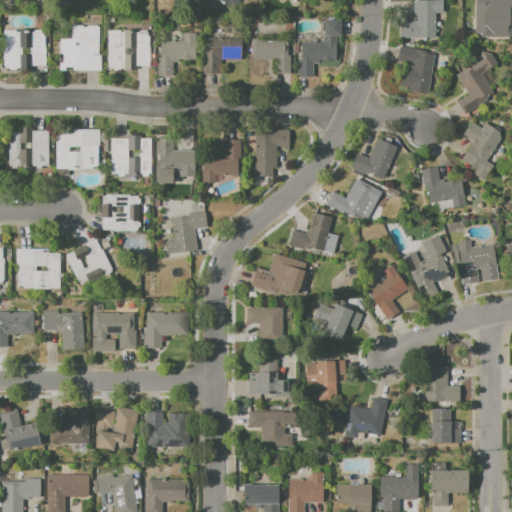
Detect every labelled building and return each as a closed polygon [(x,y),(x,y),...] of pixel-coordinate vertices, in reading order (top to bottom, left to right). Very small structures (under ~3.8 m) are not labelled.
[(241,0),(213,0),(232,9),(236,0),(239,0),(241,1),(241,0)] [(401,21),(413,21),(412,0),(442,0),(442,13),(434,13),(435,37),(401,38),(401,21)] [(473,0),(511,0),(511,13),(510,13),(510,38),(473,38),(473,0)] [(299,41),(323,41),(323,20),(339,20),(339,36),(335,36),(335,61),(315,61),(314,77),(299,77),(299,41)] [(70,25),(98,25),(98,70),(59,70),(59,39),(70,40),(70,25)] [(3,29),(44,29),(44,67),(3,67),(3,29)] [(108,31),(148,31),(149,66),(108,67),(108,31)] [(181,34),(194,34),(194,60),(172,60),(173,77),(156,77),(156,42),(181,41),(181,34)] [(203,37),(242,38),(242,59),(219,59),(219,74),(203,74),(203,37)] [(251,40),(290,40),(290,74),(274,74),(274,61),(251,61),(251,40)] [(399,46),(435,53),(426,96),(407,92),(408,86),(403,85),(407,63),(396,61),(399,46)] [(454,74),(488,51),(497,65),(485,73),(495,88),(484,95),(487,99),(466,113),(457,101),(468,94),(454,74)] [(470,122),(479,129),(483,123),(501,136),(484,159),(500,170),(493,180),(486,176),(482,181),(473,174),(475,170),(461,160),(473,142),(462,134),(470,122)] [(7,130),(47,130),(47,166),(7,166),(7,130)] [(69,130),(102,130),(102,171),(55,171),(55,136),(69,136),(69,130)] [(254,132),(288,132),(288,148),(274,148),(273,169),(269,169),(269,176),(254,176),(254,132)] [(111,137),(152,137),(152,177),(111,177),(111,137)] [(156,137),(172,137),(172,148),(194,148),(195,175),(179,175),(179,170),(160,170),(159,155),(156,155),(156,137)] [(357,153),(368,158),(376,139),(396,148),(383,178),(366,171),(365,175),(350,168),(357,153)] [(201,155),(224,155),(224,140),(239,140),(238,175),(214,175),(214,183),(201,182),(201,155)] [(419,169),(438,166),(440,180),(462,177),(466,206),(453,208),(452,200),(428,203),(426,188),(422,189),(419,169)] [(332,192),(343,199),(355,178),(380,193),(386,197),(382,203),(376,200),(365,220),(355,214),(353,219),(326,204),(332,192)] [(385,193),(387,187),(398,192),(396,198),(385,193)] [(101,194),(128,194),(128,205),(128,219),(137,219),(137,231),(101,231),(101,194)] [(128,219),(128,205),(137,205),(137,219),(128,219)] [(164,241),(173,240),(170,217),(205,213),(207,228),(191,229),(194,252),(166,255),(164,241)] [(291,230),(307,233),(311,214),(330,218),(326,233),(338,235),(334,252),(323,249),(322,253),(288,245),(291,230)] [(401,257),(414,251),(420,262),(428,258),(421,243),(437,235),(447,254),(441,257),(449,275),(417,291),(401,257)] [(65,255),(72,252),(74,256),(86,249),(84,245),(95,240),(100,250),(101,249),(111,268),(110,269),(112,272),(103,276),(99,268),(85,275),(90,284),(81,288),(65,258),(66,257),(65,255)] [(103,249),(100,243),(107,240),(110,246),(103,249)] [(450,244),(469,242),(470,248),(492,245),(496,279),(482,281),(481,268),(476,269),(477,282),(462,283),(460,267),(453,268),(450,244)] [(503,245),(511,245),(511,259),(503,259),(503,245)] [(16,249),(48,249),(48,253),(59,253),(59,272),(61,272),(61,276),(59,276),(59,288),(47,288),(47,289),(38,290),(38,288),(22,289),(22,286),(19,286),(17,286),(17,265),(16,265),(16,249)] [(256,267),(267,271),(273,253),(307,264),(297,294),(284,289),(282,296),(250,285),(256,267)] [(366,290),(383,278),(379,273),(390,265),(406,289),(391,300),(399,312),(387,320),(366,290)] [(318,304),(332,310),(334,304),(361,316),(357,327),(349,323),(340,344),(322,336),(327,323),(312,317),(318,304)] [(245,307),(281,307),(281,341),(257,341),(257,324),(245,324),(245,307)] [(0,311),(32,312),(31,336),(8,335),(8,348),(0,347),(0,311)] [(42,312),(60,311),(61,316),(79,315),(81,349),(61,350),(60,330),(43,331),(42,312)] [(145,312),(187,313),(186,335),(160,335),(160,349),(142,348),(142,333),(145,333),(145,312)] [(92,313),(132,313),(132,332),(136,332),(136,349),(119,348),(119,335),(106,335),(106,341),(114,341),(114,351),(91,351),(91,340),(95,340),(95,335),(92,335),(92,313)] [(248,373),(257,373),(257,356),(275,356),(276,380),(285,380),(285,389),(276,390),(276,395),(249,395),(248,373)] [(305,363),(343,360),(345,382),(335,383),(336,396),(330,397),(331,401),(318,402),(316,384),(306,385),(305,363)] [(423,367),(446,367),(447,386),(458,386),(458,402),(423,402),(423,367)] [(371,397),(386,401),(378,437),(356,432),(355,439),(342,436),(349,407),(368,411),(371,397)] [(116,408),(137,411),(130,454),(94,448),(97,430),(112,433),(116,408)] [(0,425),(0,413),(15,409),(20,427),(34,423),(40,444),(7,452),(0,425)] [(429,409),(449,409),(449,421),(460,421),(460,444),(430,445),(429,409)] [(66,410),(87,410),(87,443),(49,443),(49,426),(66,427),(66,410)] [(98,410),(112,412),(110,428),(96,426),(98,410)] [(333,419),(335,411),(343,414),(341,421),(333,419)] [(144,412),(162,412),(162,424),(167,424),(167,414),(182,414),(182,446),(145,447),(144,412)] [(247,412),(295,412),(295,428),(283,428),(283,434),(290,434),(290,448),(259,448),(259,428),(247,428),(247,412)] [(429,463),(443,463),(443,470),(466,470),(466,494),(447,494),(447,506),(432,506),(432,492),(429,492),(429,463)] [(378,477),(404,478),(404,466),(418,466),(418,499),(398,499),(398,511),(382,511),(382,499),(378,498),(378,477)] [(2,472),(14,472),(14,482),(2,482),(2,472)] [(95,478),(130,473),(136,511),(113,511),(111,494),(98,496),(95,478)] [(46,511),(47,474),(86,475),(86,497),(63,497),(63,511),(46,511)] [(288,511),(288,480),(310,480),(310,474),(322,474),(322,503),(302,503),(302,511),(288,511)] [(2,482),(14,482),(24,482),(24,478),(39,478),(39,497),(27,497),(27,500),(22,500),(22,511),(1,511),(1,487),(2,487),(2,482)] [(145,511),(146,479),(187,480),(187,502),(163,502),(163,511),(145,511)] [(335,485),(369,484),(369,511),(347,511),(347,503),(335,504),(335,485)] [(243,485),(277,485),(277,511),(261,511),(261,505),(243,505),(243,485)]
